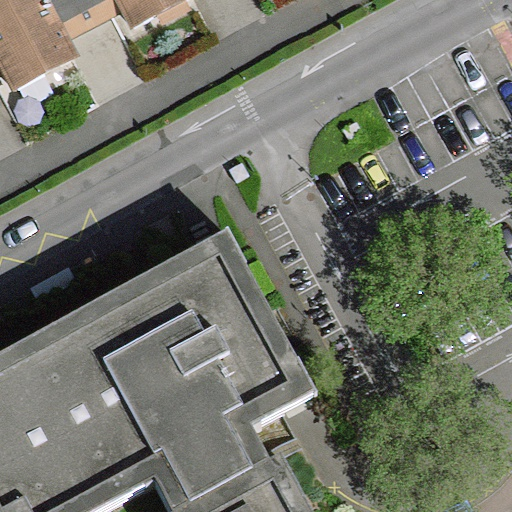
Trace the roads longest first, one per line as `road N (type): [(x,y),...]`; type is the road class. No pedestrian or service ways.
road 1 (unclassified): [(467,0),(190,149)]
road 2 (unclassified): [(0,252),(190,149)]
